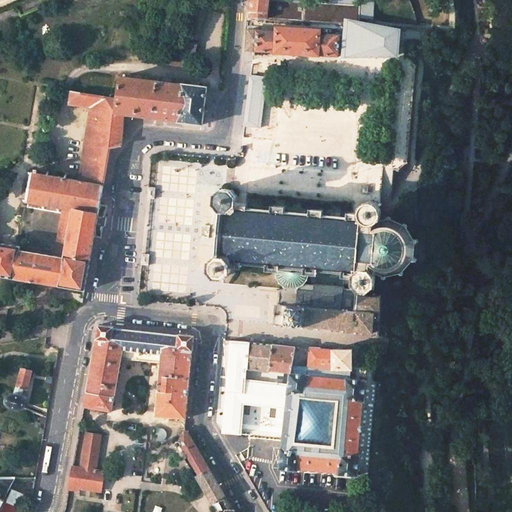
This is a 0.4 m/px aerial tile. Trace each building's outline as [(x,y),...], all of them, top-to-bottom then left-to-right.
[(248,0),(248,12),(247,18),(268,19),(344,24),(344,21),(359,22),(360,18),(373,19),(375,1),(360,0),(248,0)] [(197,40),(205,11),(190,7),(183,37),(197,40)] [(359,22),(344,21),(344,24),(341,57),(399,58),(401,29),(359,22)] [(276,30),(247,28),(246,50),(253,50),(253,51),(276,53),(276,49),(317,52),(317,55),(339,57),(340,35),(320,33),(319,29),(276,25),(276,30)] [(192,62),(196,45),(179,41),(175,58),(186,61),(192,62)] [(267,76),(250,74),(244,126),(260,128),(261,128),(267,76)] [(116,113),(124,114),(148,117),(178,121),(177,121),(203,125),(207,87),(182,84),(120,77),(118,99),(116,113)] [(116,113),(118,99),(81,93),(72,92),(70,104),(92,107),(80,181),(103,185),(110,148),(122,145),(124,114),(116,113)] [(76,210),(98,213),(100,204),(101,198),(102,193),(102,194),(103,185),(80,181),(35,172),(32,172),(29,189),(26,202),(27,202),(43,205),(58,207),(64,208),(76,210)] [(155,199),(156,187),(155,187),(148,186),(147,187),(146,198),(147,198),(150,199),(154,199),(155,199)] [(222,209),(233,210),(238,203),(238,196),(232,189),(230,189),(223,188),(216,194),(216,203),(222,209)] [(375,224),(380,221),(381,209),(375,202),(366,201),(360,207),(359,213),(359,218),(365,224),(375,224)] [(343,275),(354,276),(354,273),(360,268),(370,269),(375,273),(382,275),(382,277),(385,278),(385,276),(399,273),(400,274),(404,273),(402,271),(411,261),(413,262),(414,261),(416,262),(417,259),(412,257),(413,243),(418,242),(417,239),(415,239),(413,239),(406,227),(407,226),(404,224),(403,225),(391,220),(391,217),(387,217),(387,219),(380,221),(375,224),(365,224),(359,218),(359,213),(349,212),(348,217),(323,215),(323,210),(311,209),(310,214),(285,212),(285,207),(273,206),(273,210),(247,208),(247,204),(242,203),(238,203),(233,210),(228,257),(231,265),(242,266),(242,261),(268,264),(267,268),(276,269),(277,278),(278,281),(281,283),(285,286),(296,287),(303,282),(306,279),(307,276),(309,272),(317,273),(318,268),(344,270),(343,275)] [(98,213),(94,237),(102,238),(104,227),(105,227),(107,217),(106,217),(108,206),(100,204),(98,213)] [(76,210),(64,208),(55,256),(20,250),(21,246),(0,242),(0,275),(15,278),(60,286),(85,290),(88,273),(90,261),(94,237),(98,213),(76,210)] [(145,253),(142,253),(141,253),(141,259),(140,264),(140,265),(148,266),(149,265),(150,254),(149,254),(145,253)] [(231,265),(228,257),(217,256),(210,261),(209,270),(215,277),(224,277),(230,272),(231,265)] [(354,273),(354,276),(353,283),(357,291),(367,292),(374,286),(375,273),(370,269),(360,268),(354,273)] [(329,331),(332,331),(332,329),(341,330),(341,332),(344,332),(344,330),(354,331),(354,333),(357,333),(357,332),(364,332),(373,333),(374,321),(380,320),(380,295),(367,295),(367,292),(357,291),(345,289),(344,288),(314,283),(314,284),(303,282),(296,287),(285,286),(285,288),(279,288),(278,303),(275,303),(273,325),(278,325),(279,325),(283,325),(283,327),(286,327),(286,325),(300,326),(301,326),(301,329),(304,329),(304,327),(316,328),(316,330),(318,330),(319,328),(329,329),(329,331)] [(114,326),(98,325),(96,338),(87,391),(83,406),(90,407),(112,411),(115,396),(121,358),(161,363),(159,382),(158,382),(157,384),(159,384),(156,415),(186,418),(192,351),(193,351),(194,335),(190,335),(178,334),(178,335),(119,328),(114,328),(114,326)] [(246,379),(249,342),(230,340),(228,364),(222,432),(242,434),(244,404),(285,408),(288,384),(246,379)] [(247,369),(269,371),(269,370),(272,344),(263,343),(249,342),(247,369)] [(295,347),(272,344),(269,370),(289,373),(291,373),(295,347)] [(310,347),(306,375),(351,378),(352,370),(352,350),(353,349),(332,349),(310,347)] [(14,386),(14,394),(12,394),(9,395),(6,397),(6,398),(6,403),(3,413),(20,417),(22,408),(23,408),(24,406),(25,404),(25,400),(27,397),(22,394),(23,388),(27,389),(32,370),(19,367),(14,386)] [(306,375),(291,373),(289,373),(288,384),(285,408),(281,440),(279,468),(358,475),(363,418),(367,380),(351,378),(306,375)] [(210,469),(187,431),(185,429),(184,429),(179,441),(178,441),(175,442),(174,443),(172,446),(172,449),(173,451),(175,453),(177,454),(181,453),(182,453),(183,448),(199,475),(210,469)] [(80,468),(73,467),(69,486),(101,491),(104,472),(96,470),(101,434),(86,432),(80,468)] [(196,477),(211,502),(224,495),(210,469),(199,475),(196,477)] [(14,478),(0,477),(0,492),(5,495),(9,488),(14,478)]
